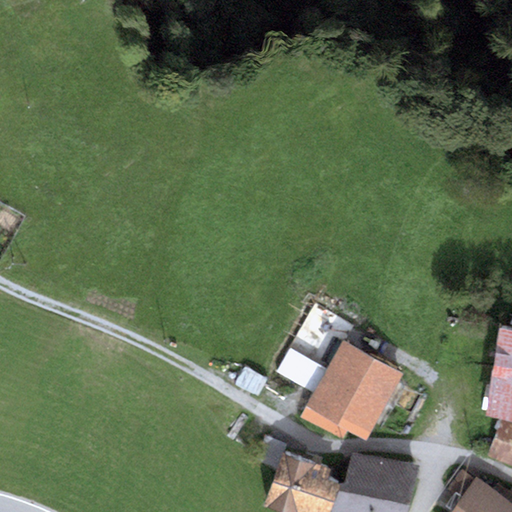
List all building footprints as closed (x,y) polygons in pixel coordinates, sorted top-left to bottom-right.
[(511,330),(499,328),(486,417),(511,420),(511,330)] [(403,373),(341,341),(300,418),(341,440),(346,430),(367,441),(403,373)] [(511,425),(500,422),(488,459),(511,467),(511,425)] [(274,442),(263,464),(274,469),(285,447),(274,442)] [(330,470),(281,454),(265,506),(283,511),(330,511),(340,483),(327,479),(330,470)] [(405,511),(417,466),(351,454),(340,483),(330,511),(405,511)] [(492,489),(477,477),(451,511),(511,511),(511,487),(508,491),(497,482),(492,489)]
